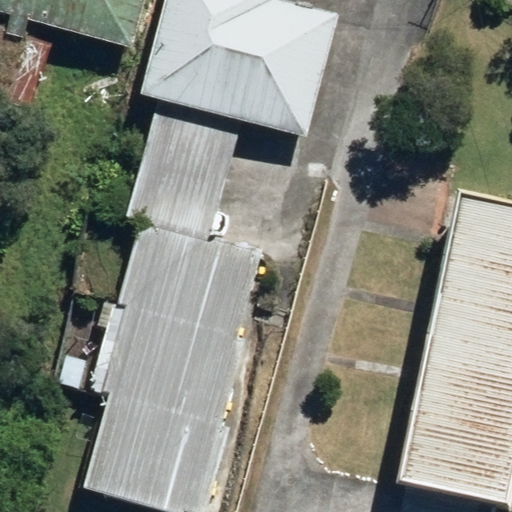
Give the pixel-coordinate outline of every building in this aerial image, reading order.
[(0,0),(0,10),(139,48),(152,0),(0,0)] [(152,223),(217,239),(246,123),(316,140),(347,16),(284,0),(179,0),(154,102),(166,103),(137,218),(152,223)] [(0,101),(39,112),(56,47),(0,31),(0,101)] [(511,201),(483,196),(422,511),(494,511),(496,504),(511,507),(511,201)] [(203,511),(270,252),(217,239),(152,223),(130,307),(136,309),(116,396),(127,399),(103,494),(171,511),(203,511)] [(68,387),(86,391),(91,363),(72,359),(68,387)]
